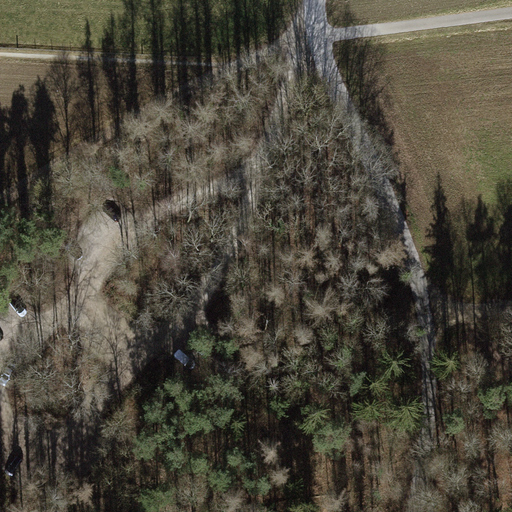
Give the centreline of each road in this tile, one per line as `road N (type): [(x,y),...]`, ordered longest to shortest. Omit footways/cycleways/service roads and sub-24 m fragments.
road 1 (track): [(304,22),(426,275),(417,453),(404,511)]
road 2 (track): [(36,438),(215,249),(304,22)]
road 3 (track): [(0,182),(226,49),(304,22)]
road 4 (track): [(256,140),(132,207),(0,353)]
road 5 (track): [(226,49),(0,45)]
road 6 (residential): [(511,4),(304,22)]
road 7 (track): [(126,511),(66,407)]
